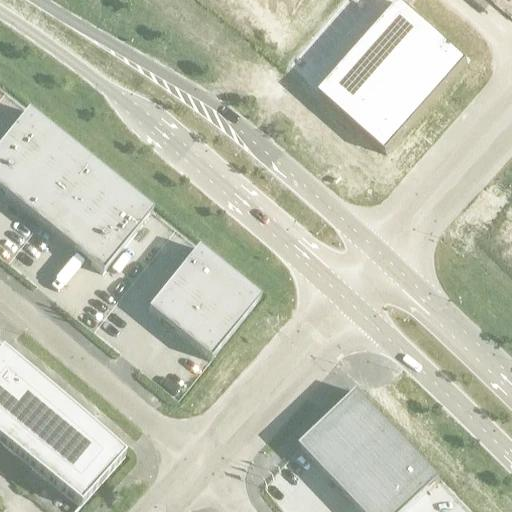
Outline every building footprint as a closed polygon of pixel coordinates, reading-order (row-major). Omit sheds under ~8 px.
[(400,6),(319,97),(386,157),(467,65),(400,6)] [(28,114),(0,148),(0,194),(40,226),(90,164),(28,114)] [(90,164),(40,226),(102,277),(152,214),(90,164)] [(198,251),(147,313),(210,363),(260,301),(198,251)] [(35,384),(4,358),(0,354),(0,446),(79,511),(124,461),(90,431),(74,417),(35,384)] [(358,395),(300,450),(358,511),(409,511),(440,482),(358,395)]
